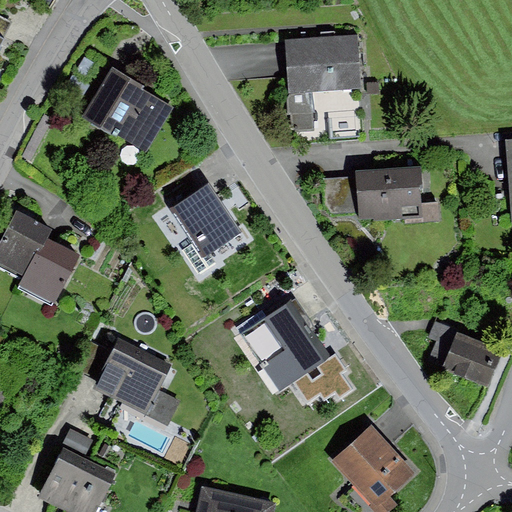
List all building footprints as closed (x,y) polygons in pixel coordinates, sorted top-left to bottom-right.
[(360,34),(282,39),(285,94),(363,89),(360,34)] [(145,85),(111,65),(81,115),(147,154),(176,107),(143,88),(145,85)] [(73,74),(62,94),(78,104),(90,84),(73,74)] [(22,155),(31,160),(55,119),(46,114),(22,155)] [(362,135),(361,115),(330,117),(331,137),(362,135)] [(352,176),(324,178),(326,216),(359,214),(359,219),(400,217),(401,226),(440,225),(438,201),(425,201),(423,162),(351,165),(352,176)] [(211,183),(172,207),(193,242),(182,249),(199,276),(217,265),(209,253),(242,232),(211,183)] [(18,208),(0,240),(0,265),(24,279),(46,235),(51,225),(18,208)] [(79,251),(46,235),(24,279),(20,287),(54,303),(79,251)] [(290,299),(264,315),(286,348),(260,365),(277,392),(329,359),(290,299)] [(428,338),(436,342),(427,363),(488,388),(504,350),(435,322),(428,338)] [(97,378),(111,352),(91,341),(77,368),(97,378)] [(169,372),(115,345),(111,352),(97,378),(94,385),(169,423),(181,399),(160,389),(169,372)] [(0,417),(23,371),(0,359),(0,417)] [(418,470),(375,423),(332,462),(377,511),(389,511),(399,503),(391,494),(418,470)] [(194,447),(176,438),(165,460),(183,469),(194,447)] [(98,511),(114,482),(60,455),(40,495),(63,507),(72,511),(98,511)] [(270,511),(274,498),(203,482),(196,511),(270,511)]
